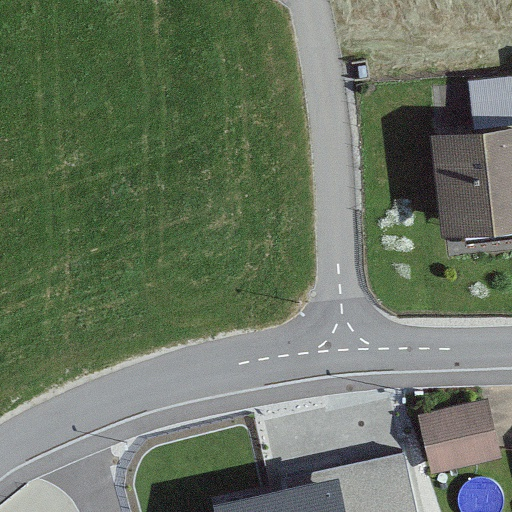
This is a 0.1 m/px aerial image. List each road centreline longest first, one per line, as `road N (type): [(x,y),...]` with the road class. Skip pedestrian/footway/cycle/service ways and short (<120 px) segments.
road 1 (residential): [(0,456),(111,394),(172,372),(338,349)]
road 2 (residential): [(306,0),(331,188),(338,349)]
road 3 (residential): [(338,349),(511,345)]
